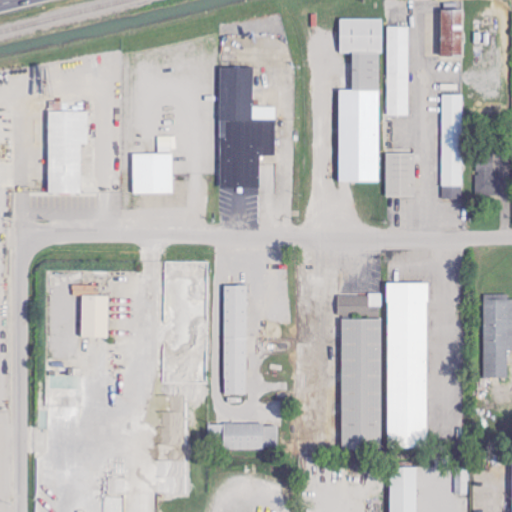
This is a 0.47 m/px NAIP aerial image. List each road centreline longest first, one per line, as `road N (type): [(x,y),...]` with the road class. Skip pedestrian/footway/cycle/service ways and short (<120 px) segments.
road 1 (residential): [(20,262),(33,243),(62,233),(511,238)]
road 2 (residential): [(20,511),(20,192)]
